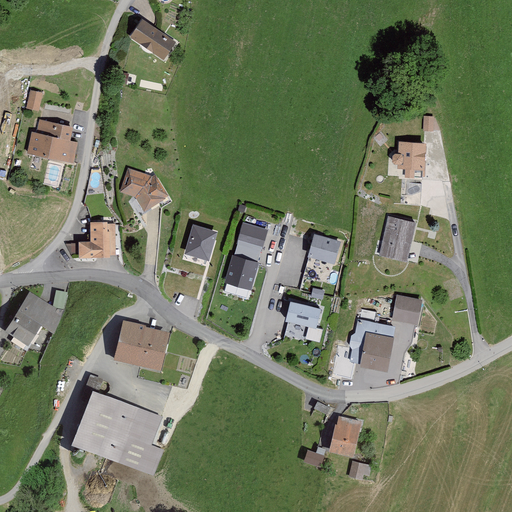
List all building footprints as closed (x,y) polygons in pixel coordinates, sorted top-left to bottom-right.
[(176,43),(142,19),(130,37),(163,60),(176,43)] [(126,84),(128,74),(120,73),(119,83),(126,84)] [(43,93),(30,91),(27,108),(40,111),(43,93)] [(434,117),(424,116),(424,131),(434,131),(434,117)] [(75,127),(40,121),(38,133),(34,133),(30,155),(76,163),(79,143),(72,142),(75,127)] [(426,143),(399,143),(399,154),(395,154),(394,156),(393,159),(394,163),(397,165),(399,165),(398,169),(426,171),(426,143)] [(156,177),(129,169),(123,193),(138,197),(147,212),(170,198),(156,177)] [(416,223),(388,217),(379,256),(408,263),(416,223)] [(115,222),(92,223),(92,242),(81,243),(82,259),(116,258),(115,222)] [(244,224),(234,255),(226,283),(252,290),(260,263),(257,262),(267,230),(244,224)] [(217,232),(193,225),(185,253),(209,260),(217,232)] [(341,242),(315,234),(308,256),(335,263),(341,242)] [(313,295),(323,297),(325,291),(314,289),(313,295)] [(68,293),(56,291),(53,307),(65,309),(68,293)] [(61,316),(29,296),(6,332),(29,346),(41,325),(52,332),(61,316)] [(421,300),(397,296),(393,320),(417,325),(421,300)] [(322,310),(291,301),(286,322),(317,330),(322,310)] [(168,333),(124,323),(115,360),(160,370),(168,333)] [(393,338),(367,333),(361,367),(387,372),(393,338)] [(161,417),(94,392),(74,445),(152,474),(161,450),(150,446),(161,417)] [(361,421),(339,416),(331,452),(353,457),(361,421)] [(326,457),(308,451),(304,461),(322,467),(326,457)] [(372,465),(352,461),(349,478),(363,480),(364,474),(370,475),(372,465)]
